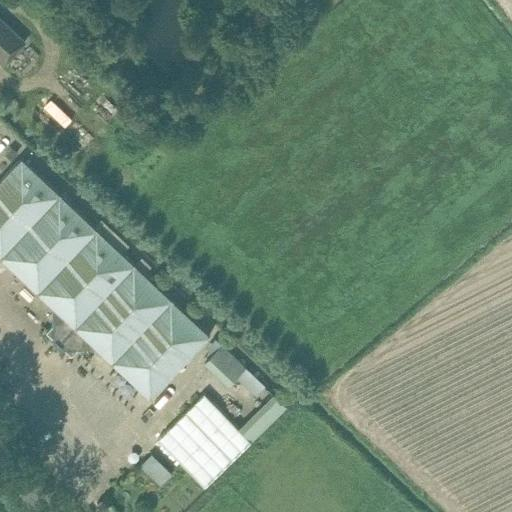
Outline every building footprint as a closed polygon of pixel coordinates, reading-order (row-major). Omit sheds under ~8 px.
[(0,60),(6,66),(28,43),(0,16),(0,60)] [(88,337),(151,396),(210,333),(22,156),(0,179),(0,253),(63,313),(47,330),(52,335),(72,354),(88,337)] [(221,344),(205,361),(228,383),(245,366),(221,344)] [(285,405),(274,393),(239,427),(204,392),(158,438),(204,484),(250,439),(251,439),(285,405)] [(163,482),(175,469),(155,451),(143,463),(163,482)]
